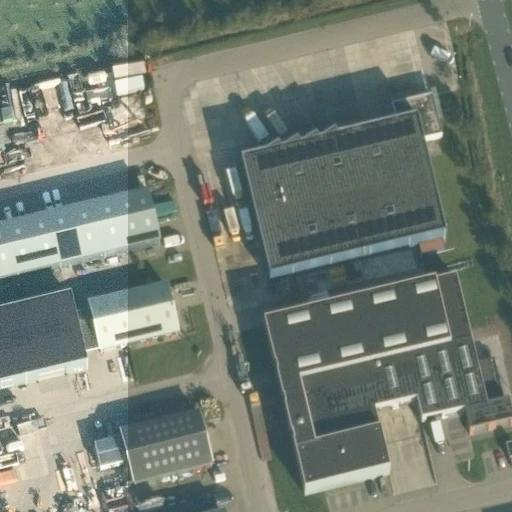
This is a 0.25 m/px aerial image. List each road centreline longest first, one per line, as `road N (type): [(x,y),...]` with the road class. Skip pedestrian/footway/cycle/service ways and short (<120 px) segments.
road 1 (unclassified): [(489,0),(195,69),(168,91),(174,148)]
road 2 (unclassified): [(174,148),(262,511)]
road 3 (unknown): [(31,423),(229,378)]
road 4 (unclassified): [(174,148),(0,188)]
